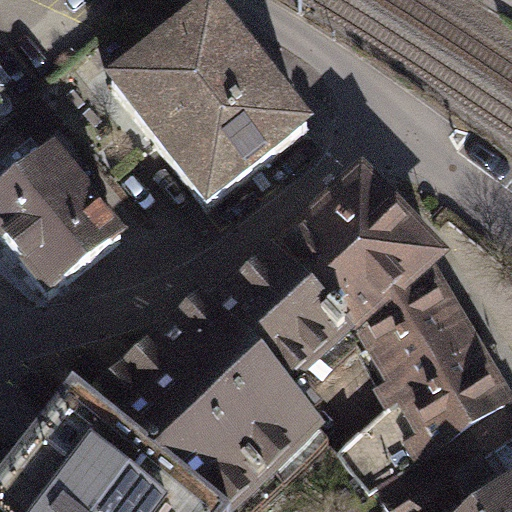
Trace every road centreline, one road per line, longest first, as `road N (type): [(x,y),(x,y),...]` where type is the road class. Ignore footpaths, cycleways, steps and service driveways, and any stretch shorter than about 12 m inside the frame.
road 1 (residential): [(390,113),(269,226),(168,298),(37,329),(0,347)]
road 2 (residential): [(247,0),(390,113)]
road 3 (residential): [(390,113),(511,214)]
